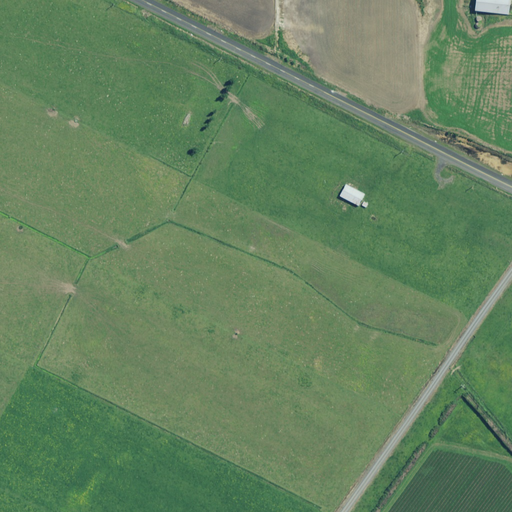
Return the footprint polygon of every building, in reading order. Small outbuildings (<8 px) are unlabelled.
[(509,0),(475,0),(475,11),(508,15),(509,0)] [(364,194),(346,185),(339,197),(358,206),(364,194)] [(449,199),(434,192),(430,200),(433,201),(432,204),(444,210),(449,199)] [(495,206),(468,193),(465,200),(455,195),(450,205),(467,213),(468,212),(490,223),(494,216),(491,215),(495,206)] [(369,204),(364,200),(360,206),(365,209),(369,204)]
